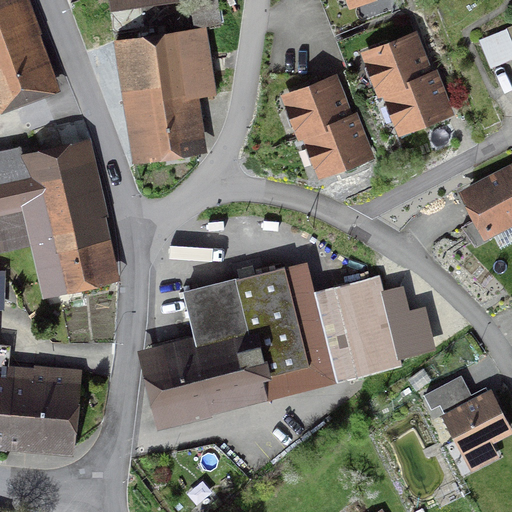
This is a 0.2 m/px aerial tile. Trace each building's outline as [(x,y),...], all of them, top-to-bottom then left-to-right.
[(0,0),(0,104),(52,87),(21,0),(0,0)] [(108,0),(110,13),(192,1),(192,0),(108,0)] [(197,25),(112,39),(131,161),(198,150),(189,96),(208,93),(197,25)] [(413,32),(357,50),(372,97),(380,94),(400,88),(398,81),(426,72),(413,32)] [(400,88),(380,94),(394,134),(451,115),(436,68),(426,72),(398,81),(400,88)] [(333,75),(277,93),(293,139),(300,137),(321,130),(318,123),(346,114),(333,75)] [(321,130),(300,137),(314,177),(372,158),(356,111),(346,114),(318,123),(321,130)] [(18,148),(0,152),(0,204),(15,201),(37,295),(113,278),(82,143),(20,157),(18,148)] [(511,223),(511,165),(455,190),(477,239),(511,223)] [(144,348),(160,423),(263,401),(257,374),(309,363),(289,269),(186,291),(195,337),(144,348)] [(376,281),(320,294),(340,378),(396,365),(376,281)] [(0,448),(68,451),(71,370),(11,368),(12,343),(0,342),(0,448)] [(508,430),(486,388),(436,415),(463,465),(490,450),(485,442),(508,430)]
